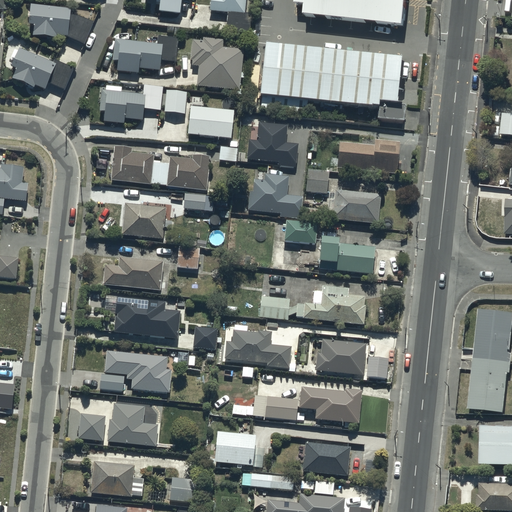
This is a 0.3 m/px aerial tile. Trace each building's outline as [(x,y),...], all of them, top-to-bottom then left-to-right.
[(0,0),(0,8),(9,9),(9,0),(0,0)] [(160,0),(159,10),(179,13),(181,0),(160,0)] [(246,0),(210,0),(210,13),(228,14),(226,30),(249,32),(251,15),(245,15),(246,0)] [(409,0),(300,0),(299,15),(407,25),(409,0)] [(71,9),(32,4),(32,8),(29,7),(28,17),(30,17),(30,24),(35,25),(34,36),(57,38),(57,35),(66,36),(85,44),(94,22),(71,14),(71,9)] [(161,70),(162,60),(177,61),(179,38),(158,36),(158,43),(116,39),(114,60),(119,61),(118,71),(140,73),(141,68),(161,70)] [(204,40),(192,40),(191,59),(193,59),(192,65),(200,66),(199,86),(241,89),(243,49),(223,48),(224,39),(204,38),(204,40)] [(395,50),(261,38),(256,90),(390,103),(395,50)] [(54,61),(20,48),(19,51),(15,49),(12,57),(15,58),(12,66),(17,68),(13,79),(35,88),(36,85),(46,89),(49,83),(65,90),(75,68),(54,59),(54,61)] [(144,94),(102,90),(100,110),(105,111),(104,122),(125,123),(125,119),(144,120),(145,108),(161,109),(163,87),(144,85),(144,94)] [(187,91),(166,90),(165,113),(186,114),(187,91)] [(203,97),(192,96),(189,135),(232,139),(234,110),(202,107),(203,97)] [(405,108),(379,106),(377,122),(404,125),(405,108)] [(511,113),(504,113),(502,133),(511,134),(511,113)] [(257,140),(249,139),(248,159),(279,162),(279,165),(297,167),(299,143),(287,142),(288,125),(259,122),(257,140)] [(340,142),(338,167),(399,173),(402,141),(376,139),(375,145),(340,142)] [(239,142),(231,141),(230,147),(221,146),(220,160),(237,162),(239,142)] [(152,185),(152,183),(168,185),(168,186),(208,190),(211,156),(193,154),(193,159),(170,157),(169,164),(154,163),(155,155),(132,153),(133,147),(115,146),(111,181),(152,185)] [(1,169),(0,168),(0,214),(3,215),(5,198),(26,200),(28,183),(23,183),(25,167),(2,164),(1,169)] [(330,173),(309,171),(307,192),(328,194),(330,173)] [(251,180),(249,210),(278,212),(277,218),(301,220),(303,196),(288,195),(290,176),(265,174),(265,181),(251,180)] [(335,192),(330,192),(328,214),(333,215),(333,219),(379,223),(381,194),(335,190),(335,192)] [(206,196),(185,194),(184,209),(205,211),(206,196)] [(167,208),(126,203),(122,235),(163,240),(167,208)] [(206,215),(190,214),(190,223),(205,223),(206,215)] [(287,221),(286,240),(316,242),(318,223),(287,221)] [(341,239),(323,237),(320,268),(374,274),(376,247),(341,244),(341,239)] [(200,247),(179,245),(178,267),(198,269),(200,247)] [(19,257),(0,255),(0,278),(17,280),(19,257)] [(106,264),(103,285),(161,290),(162,287),(165,287),(166,280),(162,280),(164,261),(120,257),(119,266),(106,264)] [(349,289),(322,286),(322,291),(314,290),(313,304),(298,303),(297,316),(303,317),(303,320),(365,326),(366,306),(364,306),(365,297),(349,295),(349,289)] [(290,300),(261,296),(259,318),(288,321),(290,300)] [(118,297),(115,332),(179,339),(182,312),(166,310),(167,302),(118,297)] [(478,319),(475,359),(511,362),(511,358),(511,313),(484,311),(480,315),(478,319)] [(208,349),(214,350),(216,350),(218,329),(196,327),(194,348),(208,349)] [(227,341),(225,358),(268,363),(267,366),(290,369),(292,347),(271,345),(273,332),(259,330),(259,332),(234,329),(233,342),(227,341)] [(318,353),(316,371),(365,376),(368,344),(323,340),(322,353),(318,353)] [(168,357),(107,350),(104,372),(127,375),(127,378),(133,379),(132,388),(169,392),(172,369),(167,369),(168,357)] [(389,359),(375,358),(373,378),(386,379),(389,359)] [(511,376),(511,370),(511,364),(474,362),(469,412),(505,415),(509,376),(511,376)] [(124,376),(101,374),(99,389),(123,391),(124,376)] [(0,410),(11,412),(14,387),(0,385),(0,410)] [(345,391),(302,387),(300,409),(317,410),(316,419),(346,422),(345,427),(351,427),(351,422),(360,423),(363,390),(345,388),(345,391)] [(256,395),(254,415),(266,417),(265,418),(297,421),(299,400),(256,395)] [(145,407),(115,403),(113,420),(111,419),(109,442),(156,447),(158,424),(143,423),(145,407)] [(234,405),(233,414),(247,416),(248,406),(244,406),(244,404),(237,403),(237,405),(234,405)] [(106,416),(81,414),(79,439),(104,442),(106,416)] [(511,428),(482,428),(481,467),(511,467),(511,428)] [(254,466),(257,436),(219,431),(215,462),(254,466)] [(303,471),(348,477),(352,447),(306,442),(303,471)] [(263,458),(259,458),(259,465),(269,465),(270,458),(269,458),(269,450),(263,450),(263,458)] [(94,462),(91,493),(132,497),(132,495),(143,496),(145,479),(135,478),(136,465),(94,462)] [(251,479),(251,486),(294,490),(295,477),(249,474),(249,479),(251,479)] [(173,477),(170,499),(195,502),(198,480),(173,477)] [(511,511),(511,486),(482,486),(481,497),(477,497),(477,511),(511,511)] [(269,500),(267,511),(344,511),(346,498),(300,494),(299,503),(269,500)] [(215,511),(216,503),(204,502),(204,511),(215,511)]
